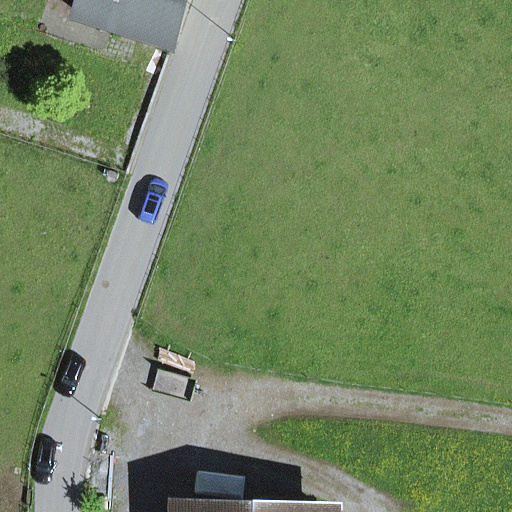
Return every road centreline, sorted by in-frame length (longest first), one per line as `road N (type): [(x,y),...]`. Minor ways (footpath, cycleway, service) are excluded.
road 1 (unclassified): [(212,0),(67,417),(55,511)]
road 2 (track): [(362,394),(511,416)]
